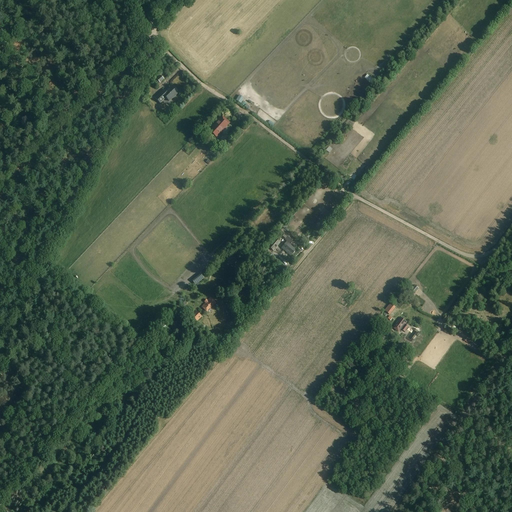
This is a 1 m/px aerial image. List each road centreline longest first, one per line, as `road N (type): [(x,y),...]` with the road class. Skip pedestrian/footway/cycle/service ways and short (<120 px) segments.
road 1 (track): [(136,0),(185,69),(354,195),(464,255),(489,252),(511,225)]
road 2 (track): [(0,336),(150,43)]
road 3 (track): [(162,426),(354,195)]
road 4 (track): [(0,493),(114,354),(99,313),(44,267)]
road 5 (track): [(150,43),(0,189)]
road 6 (track): [(511,352),(498,359),(395,511)]
